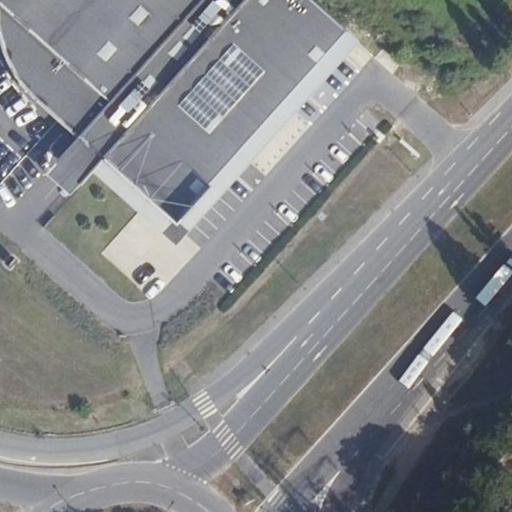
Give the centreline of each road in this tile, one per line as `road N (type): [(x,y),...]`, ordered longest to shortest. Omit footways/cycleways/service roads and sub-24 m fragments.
road 1 (motorway): [(413,224),(208,404),(95,450),(0,446)]
road 2 (primary): [(413,224),(229,438),(163,484)]
road 3 (primary): [(389,389),(511,254)]
road 4 (primary): [(278,511),(389,389)]
road 5 (primary): [(511,119),(413,224)]
road 6 (motorway): [(335,511),(349,464),(389,389)]
